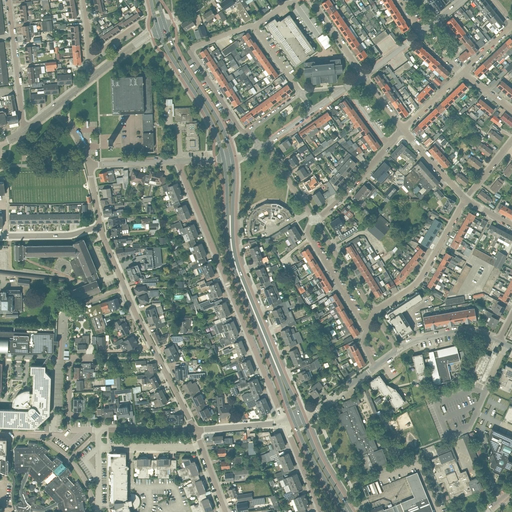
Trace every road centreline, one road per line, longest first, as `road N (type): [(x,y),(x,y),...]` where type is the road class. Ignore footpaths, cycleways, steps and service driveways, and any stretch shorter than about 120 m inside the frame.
road 1 (residential): [(178,161),(284,422)]
road 2 (tertiary): [(222,158),(232,263),(293,419)]
road 3 (tertiary): [(301,416),(234,251),(232,157)]
road 4 (residential): [(195,430),(100,226)]
road 5 (residential): [(248,132),(190,50),(252,25)]
road 6 (tertiary): [(232,157),(165,24)]
road 7 (unclassified): [(374,312),(413,286),(465,199)]
road 8 (tertiary): [(157,29),(210,120),(222,158)]
road 9 (residential): [(23,131),(8,0)]
road 10 (unclassified): [(366,329),(307,234),(315,220)]
road 11 (residential): [(98,511),(77,466),(37,435),(57,435)]
